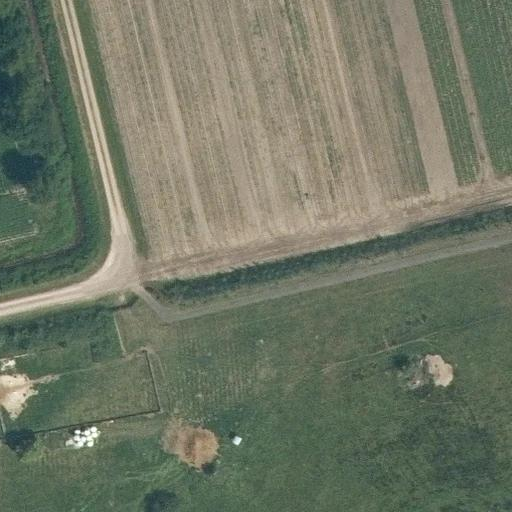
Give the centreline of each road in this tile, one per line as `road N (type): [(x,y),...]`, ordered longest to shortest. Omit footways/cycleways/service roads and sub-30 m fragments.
road 1 (track): [(137,276),(72,0)]
road 2 (track): [(0,306),(137,276)]
